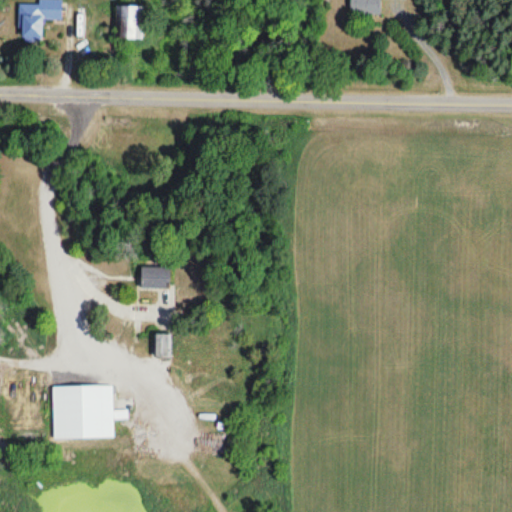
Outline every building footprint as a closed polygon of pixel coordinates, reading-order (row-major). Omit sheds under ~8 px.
[(20,0),(21,38),(43,38),(43,20),(62,20),(62,0),(20,0)] [(351,0),(351,15),(381,15),(380,0),(351,0)] [(145,41),(145,7),(117,7),(117,35),(126,35),(126,41),(145,41)] [(142,289),(170,289),(170,267),(142,267),(142,289)] [(157,358),(172,357),(171,335),(156,335),(157,358)] [(54,387),(54,440),(115,439),(114,386),(54,387)]
